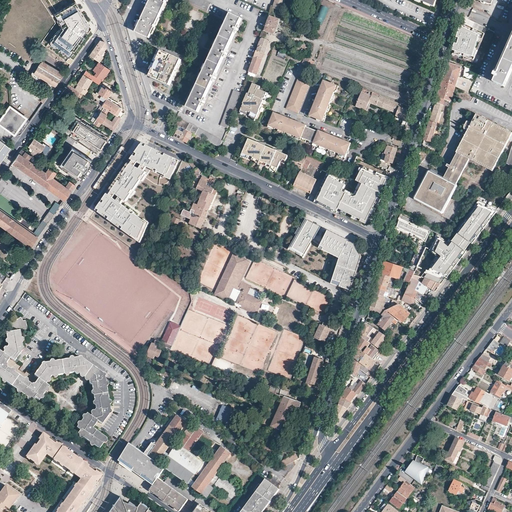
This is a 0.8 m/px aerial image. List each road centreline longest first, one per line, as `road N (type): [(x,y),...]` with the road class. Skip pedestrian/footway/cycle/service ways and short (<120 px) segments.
road 1 (secondary): [(511,211),(330,452)]
road 2 (secondary): [(345,456),(511,228)]
road 3 (residential): [(381,239),(128,121)]
road 4 (residential): [(0,314),(128,121)]
road 5 (tertiary): [(381,239),(444,43)]
road 6 (tertiary): [(326,407),(381,239)]
road 7 (residential): [(0,168),(103,25)]
road 8 (unknown): [(304,34),(432,81)]
road 9 (residential): [(110,473),(0,395)]
